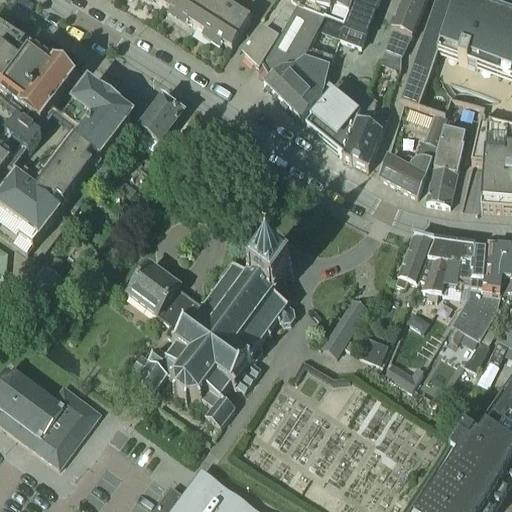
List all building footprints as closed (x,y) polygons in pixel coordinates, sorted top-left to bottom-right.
[(211,0),(211,1),(209,0),(145,0),(232,55),(251,26),(220,6),(223,0),(211,0)] [(278,45),(263,70),(271,84),(284,74),(293,73),(305,62),(309,53),(310,51),(324,25),(346,33),(352,15),(357,0),(295,0),(292,10),(297,14),(278,45)] [(364,56),(376,23),(382,2),(377,0),(357,0),(352,15),(346,33),(340,48),(364,56)] [(412,44),(429,0),(406,0),(393,36),(412,44)] [(448,0),(438,0),(414,70),(431,76),(436,61),(438,62),(442,52),(441,51),(458,3),(448,0)] [(511,18),(460,0),(458,0),(458,3),(441,51),(442,52),(453,56),(452,61),(460,63),(458,69),(476,75),(478,70),(486,73),(488,68),(511,76),(511,77),(511,81),(511,18)] [(261,33),(243,60),(259,77),(263,70),(278,45),(297,14),(292,10),(286,6),(267,37),(261,33)] [(0,244),(25,264),(131,125),(112,110),(89,93),(88,95),(55,70),(54,71),(33,56),(31,59),(24,54),(26,52),(0,34),(0,244)] [(284,74),(271,84),(264,89),(301,127),(323,101),(330,71),(334,62),(309,53),(305,62),(293,73),(284,74)] [(431,76),(414,70),(403,111),(417,115),(431,76)] [(344,165),(352,141),(350,140),(361,113),(366,103),(367,100),(342,81),(331,95),(334,97),(307,132),(343,162),(343,164),(344,165)] [(161,153),(184,121),(170,110),(171,108),(163,102),(138,135),(161,153)] [(369,178),(383,139),(386,129),(371,123),(374,118),(375,106),(366,103),(361,113),(350,140),(352,141),(344,165),(369,178)] [(441,148),(444,136),(447,126),(434,123),(424,149),(421,147),(415,164),(409,162),(403,164),(400,170),(388,164),(380,185),(417,205),(436,153),(438,154),(440,147),(441,148)] [(511,133),(481,126),(471,170),(479,171),(488,171),(487,180),(482,180),(480,216),(511,218),(511,133)] [(462,152),(464,140),(444,136),(441,148),(440,147),(438,154),(426,209),(450,214),(463,152),(462,152)] [(415,242),(397,292),(406,295),(408,288),(419,291),(420,287),(436,247),(415,242)] [(436,247),(420,287),(425,290),(421,298),(421,299),(429,300),(428,307),(436,308),(437,301),(446,303),(448,293),(448,290),(444,290),(452,250),(436,247)] [(452,250),(444,290),(448,290),(448,293),(456,295),(456,297),(462,269),(473,269),(474,254),(452,250)] [(462,269),(456,297),(461,298),(462,290),(471,293),(470,296),(480,297),(487,291),(491,255),(476,254),(474,254),(473,269),(462,269)] [(469,304),(452,332),(479,350),(497,320),(502,302),(502,301),(504,288),(505,284),(511,284),(511,257),(491,255),(487,291),(480,297),(470,296),(469,304)] [(150,272),(128,302),(171,334),(165,342),(178,351),(168,366),(157,358),(148,371),(142,367),(134,377),(142,383),(135,393),(153,406),(168,386),(171,388),(175,388),(175,399),(186,406),(200,406),(213,416),(206,425),(219,435),(235,414),(221,403),(232,391),(245,401),(263,377),(253,371),(264,355),(261,353),(281,326),(286,330),(293,329),(298,323),(296,316),(294,314),(276,300),(293,277),(269,259),(260,270),(258,269),(254,269),(252,272),(253,276),(255,277),(250,285),(230,271),(220,285),(221,285),(220,287),(223,289),(204,315),(178,296),(180,294),(150,272)] [(39,324),(64,287),(43,273),(18,309),(36,322),(39,324)] [(511,320),(498,349),(488,370),(498,374),(503,363),(511,367),(511,284),(505,284),(504,288),(502,301),(502,302),(497,320),(511,320)] [(353,308),(330,344),(322,356),(325,358),(336,365),(366,317),(353,308)] [(379,372),(387,354),(369,346),(361,364),(379,372)] [(479,350),(464,373),(476,379),(489,354),(479,350)] [(415,376),(410,383),(393,372),(386,383),(406,396),(410,399),(422,380),(415,376)] [(54,407),(11,375),(0,389),(0,431),(60,476),(100,422),(64,394),(54,407)] [(464,435),(413,511),(497,511),(507,498),(499,492),(506,482),(511,486),(511,385),(474,442),(464,435)] [(243,511),(212,489),(212,490),(212,491),(196,511),(171,493),(157,511),(243,511)]
